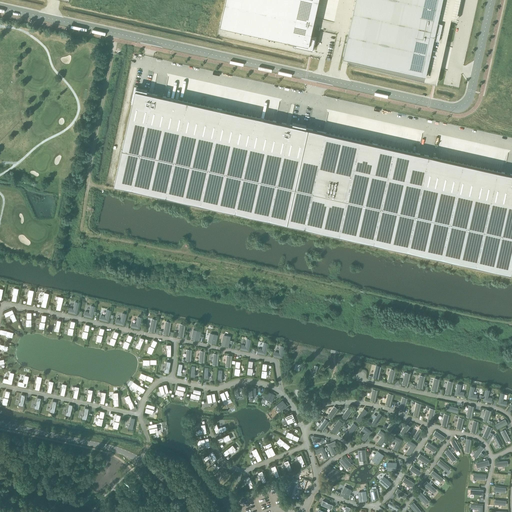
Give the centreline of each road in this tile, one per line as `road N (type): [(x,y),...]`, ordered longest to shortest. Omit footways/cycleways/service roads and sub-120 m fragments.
road 1 (unclassified): [(0,7),(454,109),(471,90),(492,0)]
road 2 (track): [(87,184),(511,277)]
road 3 (unclassified): [(191,511),(137,458),(0,424)]
road 4 (track): [(112,51),(80,229)]
